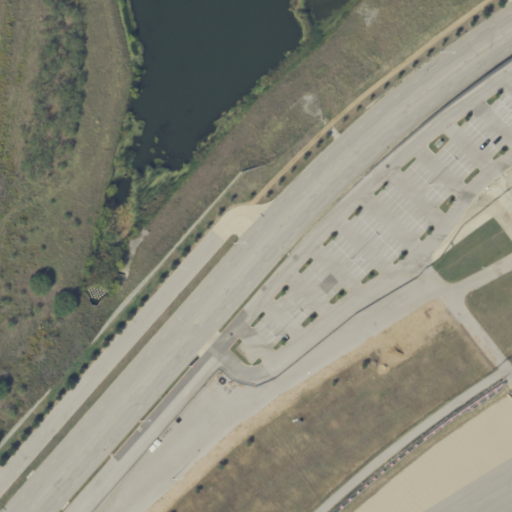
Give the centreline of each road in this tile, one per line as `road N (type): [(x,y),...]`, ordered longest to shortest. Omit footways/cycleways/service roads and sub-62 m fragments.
road 1 (residential): [(511,7),(353,132),(11,511)]
road 2 (residential): [(45,511),(331,182),(434,85),(511,31)]
